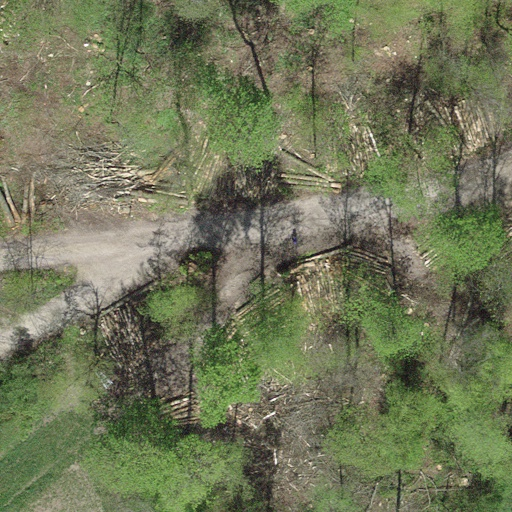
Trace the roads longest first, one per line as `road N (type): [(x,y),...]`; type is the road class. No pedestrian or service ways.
road 1 (track): [(135,247),(469,177),(511,154)]
road 2 (track): [(135,247),(49,325),(0,351)]
road 3 (track): [(0,270),(135,247)]
